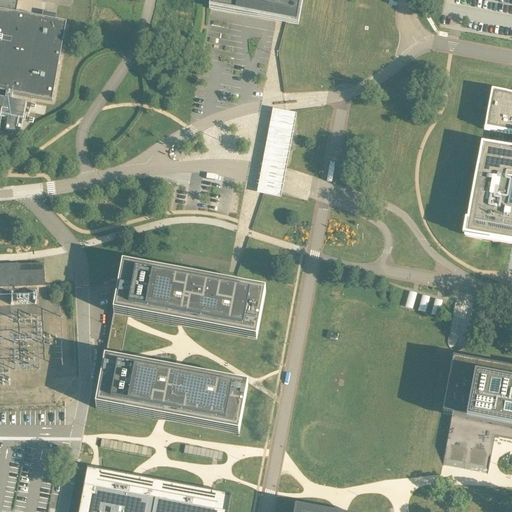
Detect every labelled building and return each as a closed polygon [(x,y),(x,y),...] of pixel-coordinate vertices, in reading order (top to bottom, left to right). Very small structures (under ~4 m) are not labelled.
[(0,0),(0,92),(52,102),(66,24),(16,14),(18,2),(6,0),(0,0)] [(213,0),(212,8),(276,20),(287,22),(296,24),(300,3),(300,0),(213,0)] [(60,1),(58,11),(68,13),(70,3),(60,1)] [(511,95),(490,92),(463,238),(511,247),(511,95)] [(293,131),(269,127),(266,146),(290,150),(293,131)] [(0,289),(45,288),(44,272),(44,265),(19,266),(18,265),(0,266),(0,289)] [(167,275),(123,267),(122,276),(114,316),(172,327),(173,319),(187,324),(200,328),(257,339),(266,294),(265,298),(231,291),(208,287),(180,285),(181,278),(167,275)] [(164,372),(106,361),(96,410),(154,421),(156,414),(183,422),(183,423),(240,433),(248,392),(190,381),(171,380),(162,380),(164,372)] [(511,370),(501,368),(501,369),(465,362),(466,361),(462,361),(442,465),(488,474),(495,437),(511,440),(511,370)] [(222,460),(223,453),(187,448),(186,454),(222,460)] [(79,511),(153,511),(160,479),(140,475),(95,466),(88,465),(79,511)] [(228,511),(232,492),(207,487),(160,479),(153,511),(228,511)]
